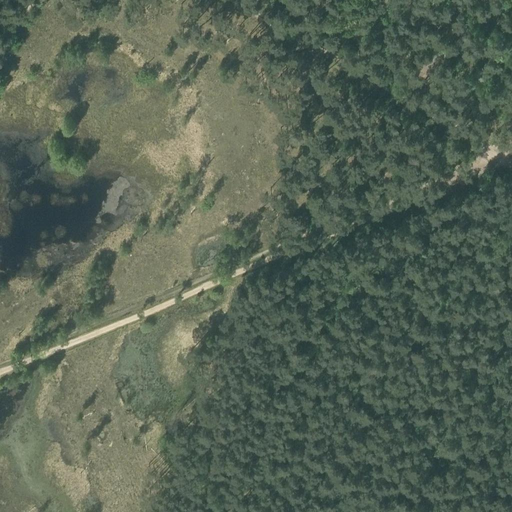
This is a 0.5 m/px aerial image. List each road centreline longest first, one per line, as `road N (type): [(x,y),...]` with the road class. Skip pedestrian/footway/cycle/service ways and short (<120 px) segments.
road 1 (unknown): [(511,150),(498,143),(333,224),(0,365)]
road 2 (track): [(501,156),(0,372)]
road 3 (track): [(227,0),(501,156)]
road 4 (track): [(405,97),(511,2)]
